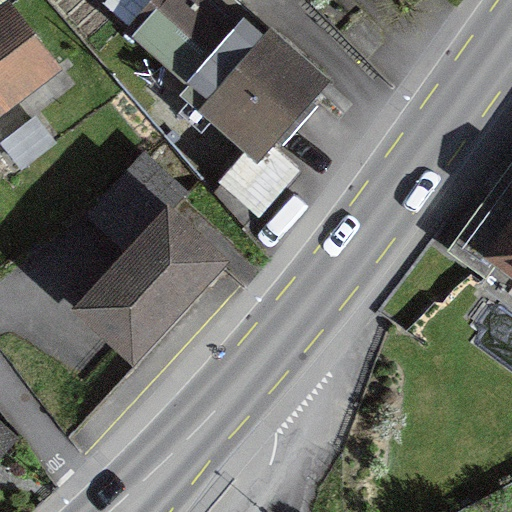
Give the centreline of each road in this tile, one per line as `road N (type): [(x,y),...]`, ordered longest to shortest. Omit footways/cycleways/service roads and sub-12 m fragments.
road 1 (primary): [(249,372),(511,29)]
road 2 (primary): [(121,511),(249,372)]
road 3 (residential): [(108,511),(0,372)]
road 4 (residential): [(249,372),(279,443),(236,511)]
